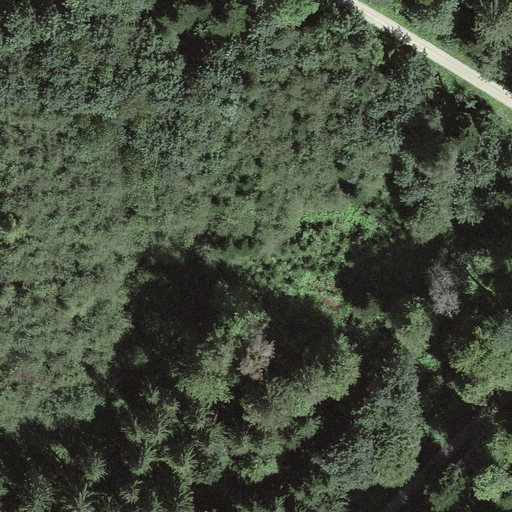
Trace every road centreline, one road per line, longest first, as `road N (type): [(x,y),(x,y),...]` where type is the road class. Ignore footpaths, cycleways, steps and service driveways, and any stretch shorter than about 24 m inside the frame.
road 1 (track): [(511,114),(336,0)]
road 2 (track): [(511,385),(393,511)]
